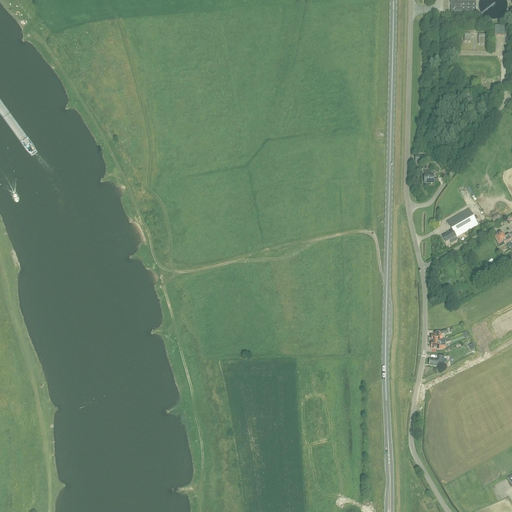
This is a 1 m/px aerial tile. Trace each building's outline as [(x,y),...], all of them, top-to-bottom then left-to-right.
[(451,1),(450,12),(476,12),(476,2),(456,1),(451,1)] [(494,35),(504,36),(505,26),(495,25),(494,35)] [(433,182),(438,182),(438,178),(433,179),(433,176),(431,176),(431,172),(424,172),(424,176),(424,184),(433,183),(433,182)] [(442,237),(445,243),(453,238),(452,236),(454,235),(456,238),(478,225),(469,209),(446,222),(452,232),(450,233),(442,237)] [(493,222),(500,218),(498,213),(491,218),(493,222)] [(502,235),(501,234),(500,233),(494,237),(500,247),(506,244),(508,248),(509,248),(511,247),(511,238),(510,235),(508,234),(505,236),(504,235),(502,235)] [(433,342),(445,342),(445,339),(440,339),(440,336),(441,333),(434,332),(434,335),(431,335),(431,340),(433,340),(433,342)] [(438,355),(437,361),(430,360),(429,366),(437,367),(437,365),(443,365),(444,356),(438,355)] [(429,511),(437,509),(433,501),(426,505),(429,511)]
